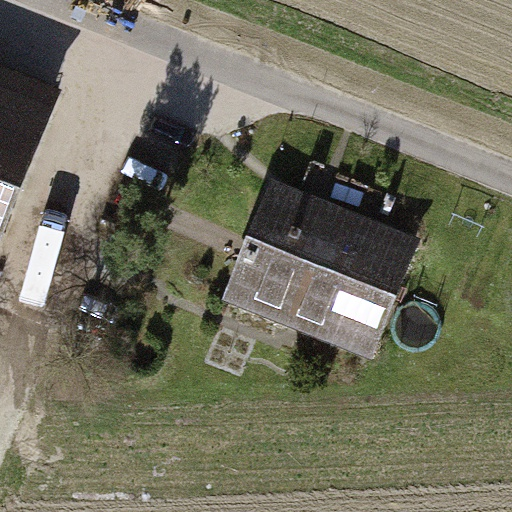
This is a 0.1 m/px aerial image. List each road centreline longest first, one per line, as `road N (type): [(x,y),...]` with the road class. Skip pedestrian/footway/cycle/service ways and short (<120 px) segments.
road 1 (track): [(42,0),(511,181)]
road 2 (track): [(0,297),(30,282),(165,51)]
